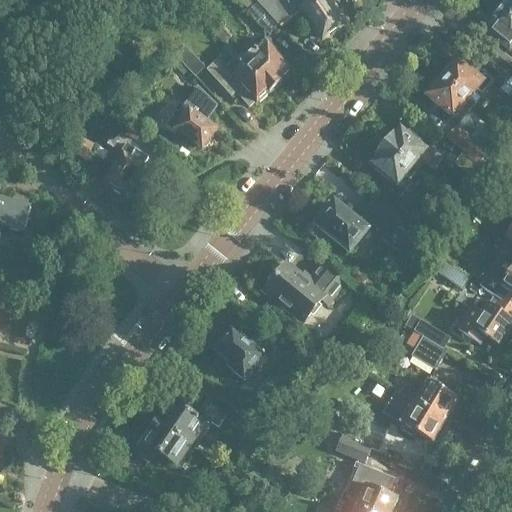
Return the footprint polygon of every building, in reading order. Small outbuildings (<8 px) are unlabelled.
[(261,0),(257,4),(278,27),(280,26),(279,26),(287,20),(287,21),(301,11),(322,39),(342,25),(336,18),(338,17),(327,2),(326,3),(323,0),(261,0)] [(496,10),(495,12),(511,25),(511,0),(503,0),(503,1),(499,1),(495,6),(496,10)] [(278,27),(256,4),(247,13),(268,37),(269,36),(268,35),(276,28),(277,28),(278,27)] [(511,25),(495,12),(493,13),(490,13),(486,18),(487,22),(484,24),(485,25),(481,31),(511,55),(511,25)] [(229,39),(221,30),(215,36),(223,45),(229,39)] [(254,50),(246,58),(275,89),(281,83),(280,81),(282,79),(285,79),(289,76),(289,73),(291,71),(267,45),(257,53),(254,50)] [(203,69),(184,49),(175,58),(194,77),(203,69)] [(511,63),(495,50),(487,59),(511,79),(511,63)] [(275,89),(246,58),(242,53),(225,69),(218,61),(207,72),(231,98),(236,94),(249,108),(255,102),(256,104),(258,102),(261,101),(265,98),(265,95),(267,93),(268,95),(275,89)] [(442,77),(441,79),(467,101),(468,101),(475,92),(482,97),(489,89),(456,61),(451,67),(449,69),(445,69),(442,73),(442,77)] [(474,106),(468,101),(467,101),(441,79),(439,81),(436,79),(430,87),(432,89),(430,92),(431,92),(426,98),(459,125),(474,106)] [(182,107),(178,114),(176,113),(166,127),(175,133),(176,132),(202,151),(204,148),(206,147),(209,143),(209,140),(216,131),(205,124),(216,108),(197,89),(183,108),(182,107)] [(117,123),(103,144),(114,151),(127,130),(117,123)] [(446,139),(463,153),(482,168),(491,157),(455,128),(446,139)] [(393,134),(383,146),(415,173),(424,163),(433,171),(440,162),(416,142),(417,140),(408,133),(407,135),(399,129),(394,135),(393,134)] [(92,147),(72,136),(65,149),(85,160),(92,147)] [(126,145),(121,152),(114,162),(116,163),(103,183),(113,190),(114,192),(118,195),(121,195),(123,196),(148,159),(126,145)] [(415,173),(383,146),(373,158),(374,160),(369,166),(376,172),(375,173),(384,180),(385,179),(393,185),(388,191),(399,200),(411,185),(407,183),(415,173)] [(482,168),(463,153),(453,165),(472,180),(482,168)] [(0,231),(1,228),(23,234),(30,209),(25,208),(27,202),(13,198),(12,204),(0,200),(0,188),(0,186),(0,231)] [(480,208),(496,220),(502,211),(487,199),(480,208)] [(363,217),(410,255),(423,238),(380,202),(379,203),(376,201),(363,217)] [(342,213),(334,206),(327,215),(323,215),(319,220),(319,224),(310,235),(323,246),(330,237),(349,252),(358,240),(360,241),(367,233),(356,225),(358,222),(344,211),(342,213)] [(406,223),(414,229),(423,237),(434,225),(417,211),(406,223)] [(441,267),(443,264),(436,259),(432,266),(435,268),(441,267)] [(347,283),(321,263),(304,284),(284,267),(265,291),(303,323),(320,302),(327,307),(347,283)] [(511,269),(499,288),(493,297),(497,300),(511,309),(511,269)] [(511,323),(511,320),(511,309),(497,300),(491,309),(476,299),(456,330),(479,346),(484,337),(497,346),(511,324),(511,323)] [(412,333),(413,334),(436,348),(443,337),(419,322),(412,333)] [(239,338),(231,332),(224,341),(222,340),(219,340),(214,346),(214,349),(216,351),(214,353),(231,367),(228,370),(243,382),(255,368),(258,371),(275,351),(248,328),(239,338)] [(445,353),(436,348),(413,334),(405,346),(414,351),(410,357),(434,372),(445,353)] [(399,395),(445,423),(450,414),(454,415),(460,406),(456,403),(458,401),(455,400),(457,395),(449,391),(446,394),(441,391),(444,387),(430,379),(427,383),(427,382),(419,395),(405,386),(399,395)] [(396,393),(383,415),(399,424),(401,426),(399,430),(413,439),(416,434),(432,444),(433,442),(437,444),(443,435),(439,431),(445,423),(399,395),(396,393)] [(158,422),(157,424),(156,424),(189,446),(190,446),(197,435),(202,438),(209,428),(207,427),(209,424),(211,425),(219,413),(209,406),(201,418),(202,419),(200,422),(171,402),(164,412),(161,413),(157,419),(158,422)] [(235,410),(228,420),(246,433),(253,422),(235,410)] [(195,449),(190,446),(189,446),(156,424),(157,424),(156,423),(149,432),(151,433),(150,434),(146,435),(142,441),(143,444),(139,450),(152,459),(155,455),(175,468),(183,456),(188,460),(195,449)] [(380,449),(384,438),(388,430),(374,424),(370,433),(362,429),(358,440),(380,449)] [(378,453),(356,444),(352,455),(374,464),(378,453)] [(232,468),(221,463),(212,483),(224,488),(232,468)] [(240,495),(251,469),(238,464),(227,490),(240,495)] [(380,493),(382,488),(387,474),(372,468),(364,486),(358,501),(347,496),(343,505),(360,511),(395,511),(399,504),(397,503),(398,500),(380,493)] [(360,511),(343,505),(338,503),(333,511),(360,511)]
